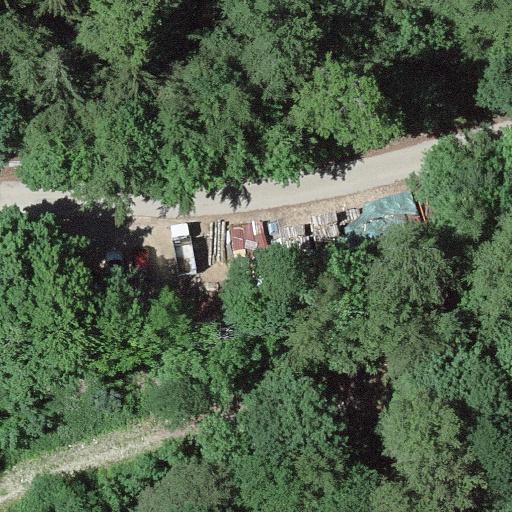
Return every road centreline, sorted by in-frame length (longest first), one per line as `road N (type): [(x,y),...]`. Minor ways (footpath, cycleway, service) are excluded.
road 1 (track): [(0,496),(110,448),(299,417),(511,363)]
road 2 (residential): [(0,200),(243,195),(511,140)]
